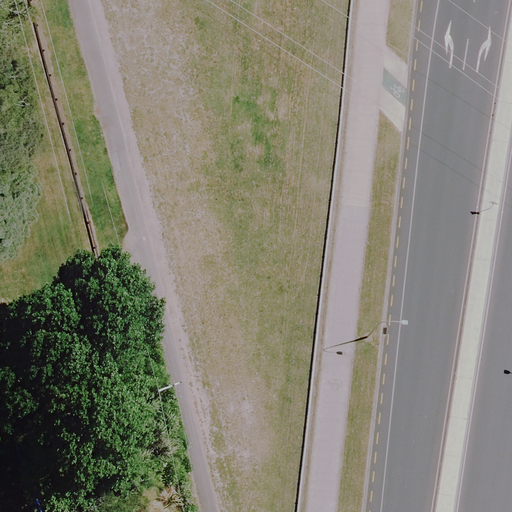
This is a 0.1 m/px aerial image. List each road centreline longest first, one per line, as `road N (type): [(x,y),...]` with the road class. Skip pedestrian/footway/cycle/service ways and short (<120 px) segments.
road 1 (tertiary): [(404,511),(475,0)]
road 2 (tertiary): [(511,377),(488,511)]
